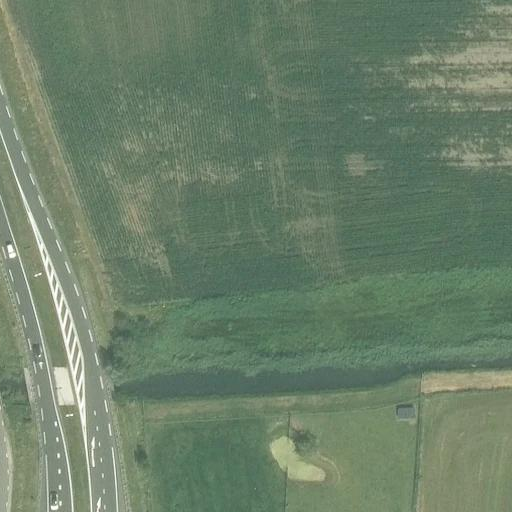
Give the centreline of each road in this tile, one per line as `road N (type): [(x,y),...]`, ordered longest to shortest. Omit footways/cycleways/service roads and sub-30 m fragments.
road 1 (primary): [(103,511),(88,366),(0,108)]
road 2 (primary): [(0,216),(47,405),(58,511)]
